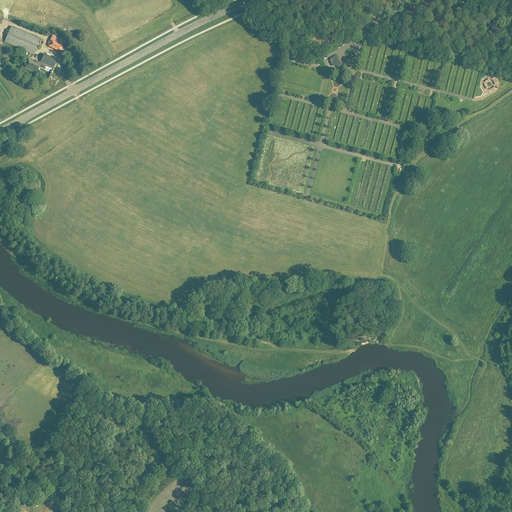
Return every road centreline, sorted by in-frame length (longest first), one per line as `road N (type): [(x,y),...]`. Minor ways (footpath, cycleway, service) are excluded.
road 1 (track): [(0,235),(66,291),(139,322),(254,348),(353,348),(367,333),(394,343)]
road 2 (tertiary): [(0,131),(253,0)]
